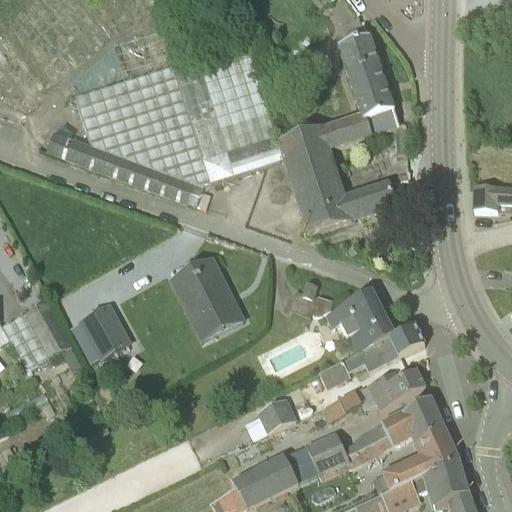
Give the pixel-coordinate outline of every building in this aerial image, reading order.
[(321,0),(329,9),(340,0),(321,0)] [(360,121),(282,147),(285,153),(366,123),(371,142),(372,142),(394,134),(398,161),(408,160),(405,128),(399,130),(394,117),(395,116),(371,43),(338,55),(360,121)] [(212,171),(276,149),(280,148),(248,48),(75,103),(90,151),(69,144),(54,139),(47,160),(62,165),(187,210),(195,189),(212,171)] [(285,153),(282,147),(280,147),(311,239),(396,212),(390,191),(346,205),(330,156),(373,142),(372,142),(371,142),(366,123),(285,153)] [(475,217),(498,218),(498,212),(511,212),(511,194),(500,194),(475,193),(475,217)] [(206,335),(239,319),(214,269),(182,284),(206,335)] [(308,289),(304,302),(313,305),(318,292),(308,289)] [(372,296),(330,317),(325,320),(327,324),(332,334),(338,331),(340,330),(347,344),(346,345),(353,362),(350,364),(342,368),(395,343),(395,341),(372,296)] [(325,320),(330,317),(333,307),(318,302),(312,320),(319,322),(325,320)] [(49,306),(24,320),(1,333),(25,377),(73,350),(49,306)] [(102,365),(107,362),(130,350),(108,311),(85,324),(80,327),(91,346),(77,354),(86,371),(100,363),(102,365)] [(395,343),(342,368),(347,378),(356,374),(365,369),(369,378),(372,376),(397,364),(426,350),(416,330),(395,341),(395,343)] [(73,350),(61,357),(73,380),(84,373),(73,350)] [(367,391),(379,417),(426,393),(417,375),(391,388),(388,381),(367,391)] [(327,427),(361,410),(355,396),(321,414),(327,427)] [(411,444),(414,451),(446,436),(431,404),(401,421),(411,444)] [(261,418),(263,422),(268,432),(272,439),(296,427),(286,405),(276,409),(277,410),(269,413),(261,418)] [(381,431),(386,443),(389,447),(392,454),(411,444),(401,421),(400,422),(381,431)] [(386,443),(381,431),(354,445),(355,447),(343,454),(336,438),(305,452),(320,482),(350,469),(347,463),(380,446),(386,443)] [(379,503),(379,504),(459,466),(446,436),(414,451),(419,462),(397,472),(396,470),(383,475),(385,480),(379,482),(379,503)] [(244,511),(259,511),(300,491),(283,461),(232,488),(244,511)] [(405,511),(412,509),(411,506),(415,505),(414,502),(426,496),(430,511),(439,511),(447,509),(448,511),(473,511),(469,500),(459,466),(379,504),(368,509),(362,511),(405,511)]
